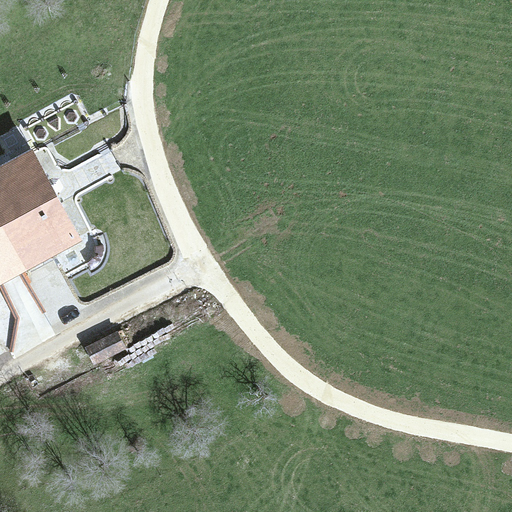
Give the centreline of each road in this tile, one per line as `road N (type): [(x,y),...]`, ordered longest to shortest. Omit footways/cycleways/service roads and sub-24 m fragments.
road 1 (track): [(198,266),(283,367),(348,406),(511,444)]
road 2 (track): [(158,0),(141,55),(141,108),(154,162),(198,266)]
road 3 (track): [(0,377),(198,266)]
